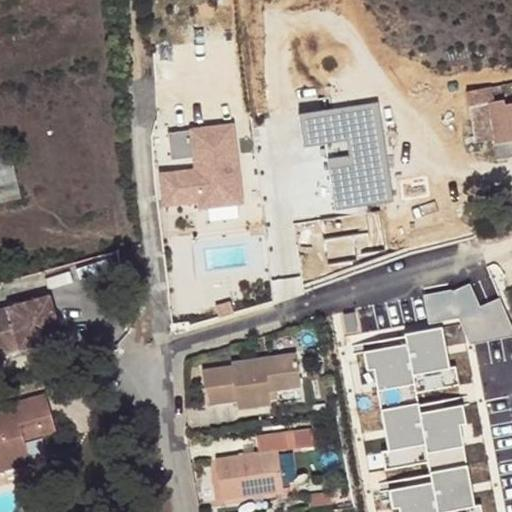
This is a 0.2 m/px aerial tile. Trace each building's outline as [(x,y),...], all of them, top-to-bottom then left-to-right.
[(488,97),(487,86),(464,89),(472,140),(491,138),(492,141),(511,138),(511,111),(504,112),(501,100),(500,96),(488,97)] [(511,98),(501,100),(504,112),(511,111),(511,98)] [(385,102),(304,110),(308,144),(332,142),(338,207),(395,201),(385,102)] [(248,123),(180,131),(183,155),(204,153),(204,160),(170,164),(176,210),(257,201),(248,123)] [(511,151),(511,138),(492,141),(493,154),(511,151)] [(0,204),(15,201),(9,170),(0,171),(0,204)] [(473,341),(511,335),(511,296),(483,301),(480,284),(429,290),(433,321),(469,316),(473,341)] [(0,349),(22,343),(24,348),(68,333),(54,290),(10,304),(0,307),(0,349)] [(22,343),(0,349),(0,355),(24,348),(22,343)] [(272,384),(284,383),(305,382),(301,349),(237,353),(237,357),(208,358),(211,395),(240,392),(242,401),(274,399),(274,394),(272,384)] [(285,393),(284,383),(272,384),(274,394),(285,393)] [(48,424),(50,434),(64,429),(54,394),(0,410),(0,414),(6,432),(0,434),(0,464),(0,465),(3,474),(42,462),(35,439),(32,430),(48,424)] [(35,439),(50,434),(48,424),(32,430),(35,439)] [(320,445),(320,427),(264,431),(264,449),(221,451),(223,491),(285,487),(283,449),(320,445)] [(289,484),(299,483),(297,449),(286,449),(289,484)] [(330,501),(329,489),(305,492),(306,503),(330,501)]
